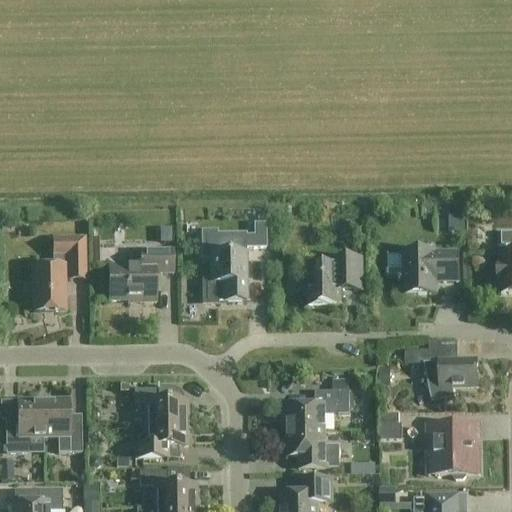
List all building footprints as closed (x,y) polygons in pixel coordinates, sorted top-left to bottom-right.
[(463,234),(463,219),(452,219),(452,234),(463,234)] [(171,245),(171,231),(159,231),(159,245),(171,245)] [(66,283),(86,283),(86,240),(52,241),(52,269),(33,270),(33,315),(66,315),(66,283)] [(157,306),(157,277),(174,277),(174,253),(142,254),(142,269),(110,270),(111,304),(140,304),(140,306),(157,306)] [(435,255),(435,254),(403,255),(403,297),(435,297),(435,283),(442,283),(442,285),(458,285),(458,255),(435,255)] [(205,285),(206,304),(246,304),(246,255),(209,255),(210,285),(205,285)] [(511,255),(500,255),(500,296),(511,296),(511,255)] [(340,293),(355,293),(362,293),(362,261),(339,261),(339,268),(306,268),(306,284),(307,284),(308,311),(331,310),(331,308),(340,308),(340,293)] [(457,364),(457,344),(428,345),(429,367),(438,366),(439,391),(477,390),(477,364),(457,364)] [(383,370),(379,370),(379,388),(389,388),(389,370),(383,370)] [(288,423),(285,423),(286,435),(324,435),(324,418),(349,417),(349,412),(354,412),(353,398),(348,398),(348,394),(348,382),(332,382),(332,395),(314,395),(314,408),(288,408),(288,423)] [(145,405),(145,427),(188,426),(187,404),(183,404),(183,401),(183,400),(182,399),(182,397),(181,396),(180,394),(178,393),(177,392),(173,390),(172,390),(168,389),(166,389),(164,389),(158,389),(158,388),(156,388),(156,392),(134,392),(134,405),(145,405)] [(54,405),(43,405),(42,441),(57,441),(57,456),(81,456),(81,418),(69,418),(68,404),(65,404),(64,402),(56,402),(54,405)] [(42,441),(43,405),(31,405),(29,403),(22,403),(20,405),(16,405),(17,423),(5,423),(5,457),(29,457),(29,441),(42,441)] [(380,418),(380,443),(402,443),(402,426),(398,426),(398,417),(380,418)] [(188,426),(145,427),(145,449),(134,449),(135,462),(158,462),(158,450),(188,449),(188,426)] [(465,478),(478,478),(478,427),(427,427),(427,478),(452,478),(452,480),(455,483),(462,483),(465,480),(465,478)] [(289,460),(298,460),(298,472),(339,472),(339,451),(324,452),(324,435),(286,435),(286,446),(288,446),(289,460)] [(362,467),(362,477),(375,477),(374,467),(362,467)] [(0,483),(12,483),(12,473),(0,473),(0,483)] [(154,489),(154,511),(197,511),(196,488),(167,488),(167,474),(139,474),(139,489),(154,489)] [(279,511),(278,511),(317,511),(317,506),(332,506),(331,484),(298,484),(298,496),(281,496),(281,511),(279,511)] [(0,497),(16,497),(16,486),(0,485),(0,497)] [(97,487),(82,487),(82,503),(98,503),(97,487)] [(379,492),(379,507),(394,507),(394,492),(379,492)] [(61,511),(62,493),(38,493),(38,505),(11,505),(11,511),(61,511)] [(413,511),(455,511),(455,500),(429,501),(413,501),(413,511)]
